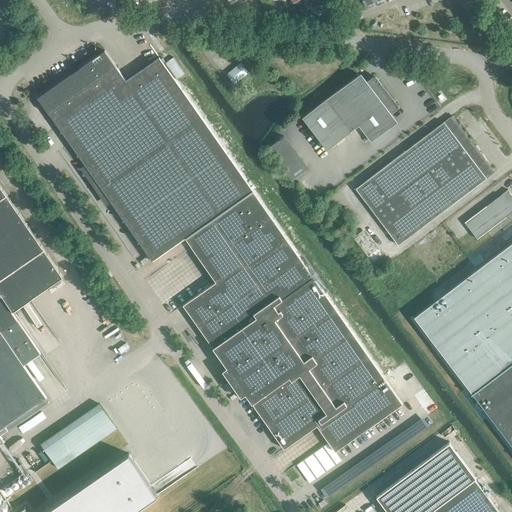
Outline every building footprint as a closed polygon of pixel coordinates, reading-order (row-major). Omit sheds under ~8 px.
[(299,258),(260,203),(158,57),(124,80),(103,50),(36,97),(151,260),(184,237),(215,281),(182,304),(226,367),(221,370),(240,396),(244,393),(283,448),(316,425),(334,451),(401,403),(324,294),(327,292),(302,255),(299,258)] [(226,74),(234,84),(247,73),(240,63),(226,74)] [(365,82),(359,75),(302,117),(327,150),(359,125),(371,141),(395,123),(389,115),(398,109),(373,76),(365,82)] [(493,171),(451,115),(354,188),(397,245),(455,200),(493,171)] [(308,168),(284,136),(268,148),(292,181),(308,168)] [(0,442),(3,441),(0,436),(0,427),(46,397),(23,364),(40,352),(11,311),(62,276),(0,185),(0,442)] [(511,196),(507,189),(467,217),(463,221),(476,238),(511,211),(511,196)] [(511,240),(413,315),(511,445),(511,240)] [(99,402),(41,442),(58,468),(117,428),(99,402)] [(499,511),(474,478),(476,477),(449,441),(377,495),(389,511),(499,511)] [(125,457),(44,511),(134,511),(154,499),(125,457)]
